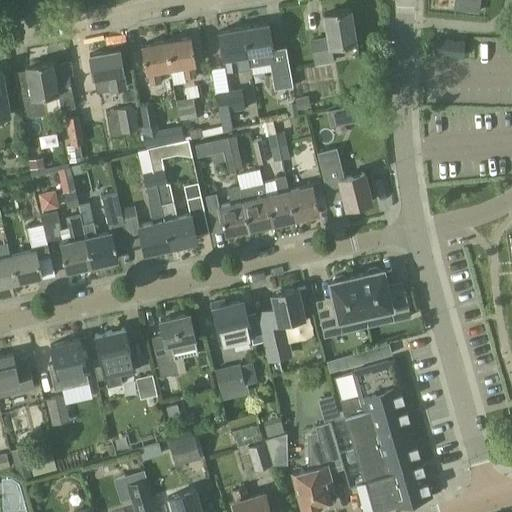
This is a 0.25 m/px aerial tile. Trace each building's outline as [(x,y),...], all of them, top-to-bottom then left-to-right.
[(480,13),(482,0),(455,0),(455,9),(480,13)] [(355,41),(349,9),(323,14),(328,38),(311,41),(315,64),(333,61),(330,46),(355,41)] [(243,27),(248,54),(251,74),(269,71),(273,91),(293,87),(286,48),(273,50),(268,23),(243,27)] [(248,54),(243,27),(218,32),(223,58),(225,58),(227,70),(237,68),(235,56),(248,54)] [(166,41),(171,68),(173,80),(196,76),(193,64),(196,63),(191,36),(166,41)] [(436,54),(463,56),(464,39),(438,37),(436,54)] [(171,68),(166,41),(141,45),(146,73),(148,73),(150,84),(161,82),(158,70),(171,68)] [(126,88),(119,49),(89,54),(96,93),(126,88)] [(30,63),(30,65),(26,66),(31,99),(26,99),(29,115),(47,112),(44,96),(58,94),(61,111),(74,108),(69,77),(55,80),(52,61),(39,64),(39,61),(30,63)] [(223,64),(210,66),(214,90),(227,87),(223,64)] [(0,116),(9,115),(1,70),(0,70),(0,116)] [(244,107),(241,87),(217,91),(221,111),(244,107)] [(193,93),(176,96),(179,110),(195,107),(193,93)] [(362,102),(345,105),(348,121),(365,117),(362,102)] [(109,134),(137,129),(132,103),(105,108),(109,134)] [(140,105),(143,125),(152,124),(156,123),(153,103),(140,105)] [(84,143),(79,115),(67,117),(72,145),(84,143)] [(146,145),(155,144),(152,124),(143,125),(142,125),(146,145)] [(271,147),(285,144),(282,131),(268,134),(271,147)] [(267,135),(254,138),(258,160),(271,157),(267,135)] [(223,150),(224,157),(239,154),(236,142),(229,143),(228,136),(209,141),(212,152),(223,150)] [(285,144),(271,147),(274,159),(287,156),(285,144)] [(168,182),(165,183),(157,146),(147,148),(152,170),(170,246),(196,240),(194,232),(208,228),(197,183),(184,186),(190,212),(175,216),(168,182)] [(239,154),(224,157),(227,170),(241,166),(239,154)] [(258,167),(237,172),(240,184),(261,179),(258,167)] [(75,168),(61,168),(62,205),(76,205),(75,168)] [(170,246),(152,170),(141,172),(152,221),(138,224),(144,252),(170,246)] [(370,200),(363,172),(338,178),(345,207),(370,200)] [(265,194),(271,223),(295,218),(288,189),(285,175),(261,180),(262,182),(265,194)] [(241,199),(248,229),(271,223),(265,194),(262,182),(239,187),(241,199)] [(288,189),(295,218),(318,213),(311,183),(288,189)] [(241,199),(239,187),(238,185),(226,188),(230,202),(218,204),(225,234),(248,229),(241,199)] [(119,208),(114,187),(98,191),(106,222),(121,219),(119,208)] [(133,205),(119,208),(121,219),(122,219),(136,216),(133,205)] [(62,235),(60,227),(57,209),(41,212),(44,227),(46,238),(62,235)] [(66,271),(91,265),(84,233),(83,228),(81,218),(69,221),(73,240),(60,243),(66,271)] [(83,228),(84,233),(91,265),(117,259),(111,232),(97,235),(94,225),(83,228)] [(28,230),(32,250),(35,249),(37,259),(50,256),(46,238),(44,227),(28,230)] [(0,285),(16,282),(10,255),(8,243),(0,244),(0,285)] [(10,255),(16,282),(41,276),(37,259),(35,249),(32,250),(10,255)] [(355,274),(364,313),(366,326),(410,316),(403,287),(387,291),(382,268),(379,269),(375,266),(367,268),(365,272),(355,274)] [(338,333),(366,326),(364,313),(355,274),(348,276),(341,274),(334,276),(328,281),(325,281),(330,304),(313,308),(320,337),(338,333)] [(283,321),(303,316),(296,288),(271,294),(274,307),(256,312),(268,363),(292,357),(283,321)] [(224,299),(210,303),(221,346),(251,339),(242,301),(225,304),(224,299)] [(151,338),(160,375),(177,371),(173,352),(195,347),(187,313),(159,320),(163,336),(151,338)] [(132,361),(124,328),(94,335),(106,385),(122,381),(118,364),(132,361)] [(74,385),(89,382),(78,338),(49,345),(57,376),(71,373),(74,385)] [(328,360),(331,371),(393,353),(390,342),(328,360)] [(0,356),(0,396),(34,389),(28,367),(16,369),(12,354),(0,356)] [(331,421),(343,461),(349,483),(354,481),(362,511),(365,511),(429,494),(390,359),(366,366),(373,390),(339,400),(344,417),(331,421)] [(245,384),(240,362),(215,368),(220,390),(245,384)] [(136,377),(138,385),(140,397),(155,393),(151,374),(136,377)] [(70,419),(64,393),(46,397),(52,423),(70,419)] [(327,466),(343,461),(331,421),(344,417),(339,400),(338,395),(317,401),(323,423),(316,425),(318,431),(308,434),(310,467),(291,472),(302,509),(306,508),(310,509),(315,508),(317,505),(330,501),(324,477),(330,476),(327,466)] [(169,440),(176,463),(200,455),(193,432),(169,440)] [(141,455),(160,452),(157,439),(138,443),(141,455)] [(272,464),(265,441),(248,446),(255,469),(272,464)] [(6,451),(0,452),(0,467),(9,465),(6,451)] [(142,511),(154,507),(145,476),(126,482),(134,511),(142,511)] [(269,511),(263,491),(247,496),(244,486),(231,490),(235,500),(232,501),(235,511),(269,511)] [(201,511),(194,488),(167,496),(171,511),(201,511)]
